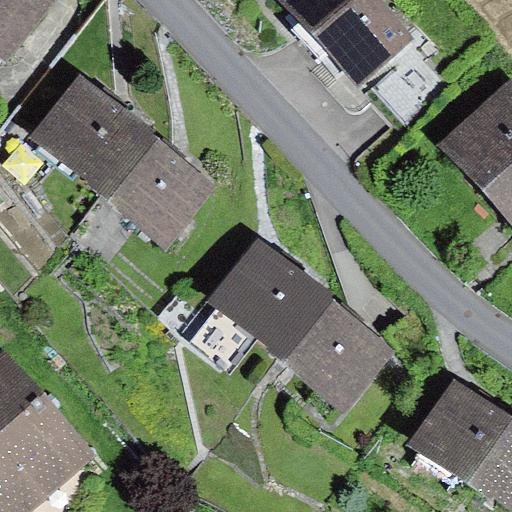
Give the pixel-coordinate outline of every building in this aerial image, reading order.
[(50,0),(0,0),(0,41),(11,50),(50,0)] [(410,54),(358,0),(292,0),(276,16),(359,102),(410,54)] [(210,185),(80,81),(38,134),(168,238),(210,185)] [(511,100),(447,166),(511,230),(511,100)] [(386,351),(255,247),(213,299),(344,404),(386,351)] [(11,365),(0,374),(0,511),(29,511),(93,456),(11,365)] [(511,418),(456,381),(417,439),(511,502),(511,418)]
